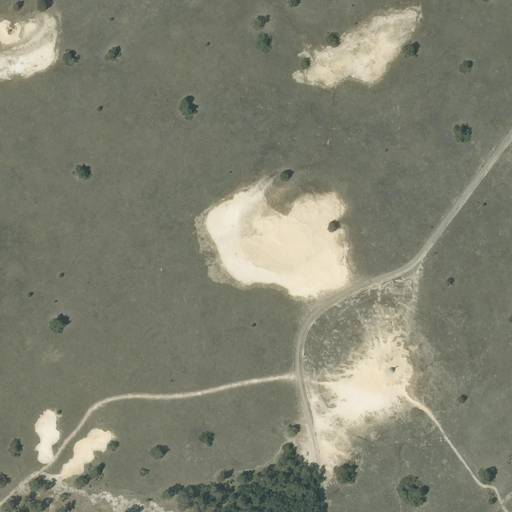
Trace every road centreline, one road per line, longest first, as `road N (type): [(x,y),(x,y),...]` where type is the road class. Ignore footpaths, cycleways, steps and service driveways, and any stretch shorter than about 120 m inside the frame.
road 1 (track): [(0,502),(110,396),(298,375),(401,393)]
road 2 (track): [(507,511),(422,407),(401,393)]
